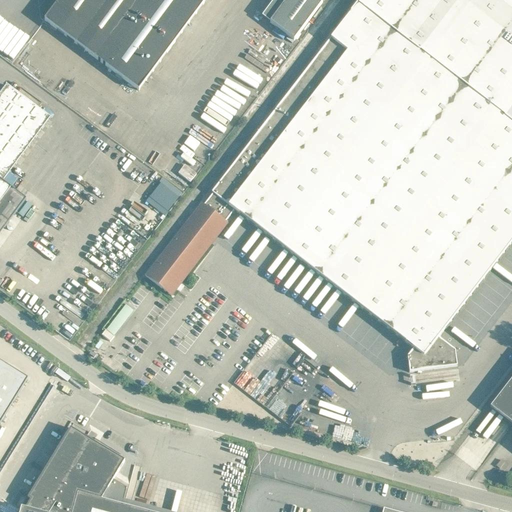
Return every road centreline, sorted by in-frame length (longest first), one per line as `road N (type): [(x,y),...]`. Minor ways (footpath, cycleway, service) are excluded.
road 1 (unclassified): [(0,306),(141,403),(511,506)]
road 2 (unknown): [(511,346),(465,394),(406,403),(274,308)]
road 3 (unknown): [(210,423),(178,452),(79,408),(63,410),(0,508)]
road 4 (unknown): [(245,287),(220,267),(211,270),(146,364)]
road 5 (unknown): [(258,0),(183,102)]
